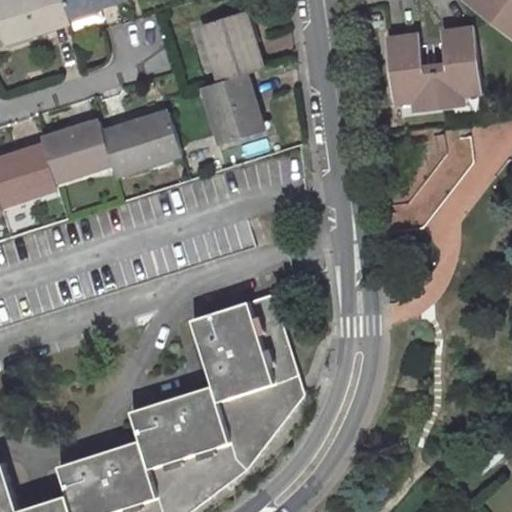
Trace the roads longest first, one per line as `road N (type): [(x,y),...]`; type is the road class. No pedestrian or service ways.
road 1 (unclassified): [(263,511),(313,463),(341,418),(360,355),(351,191),(324,0)]
road 2 (residential): [(0,110),(145,64)]
